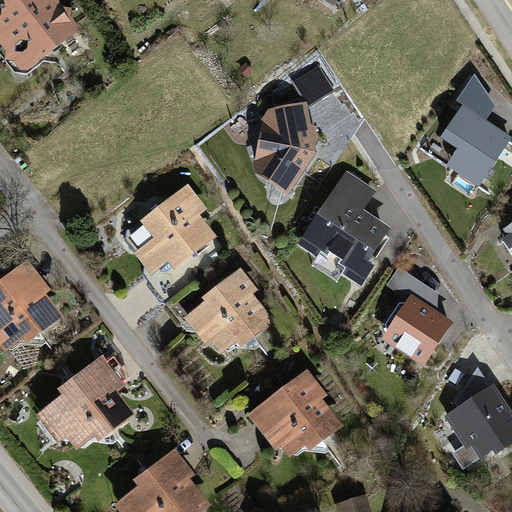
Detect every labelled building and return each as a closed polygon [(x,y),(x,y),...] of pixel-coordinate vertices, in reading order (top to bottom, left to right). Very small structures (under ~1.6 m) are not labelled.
[(0,0),(0,36),(1,38),(49,0),(0,0)] [(59,12),(49,0),(1,38),(12,53),(16,53),(16,57),(24,67),(29,67),(39,60),(39,56),(43,56),(48,52),(48,49),(57,41),(62,41),(72,34),(72,28),(67,22),(68,13),(59,12)] [(350,87),(374,71),(357,47),(334,64),(350,87)] [(336,92),(318,65),(291,82),(307,110),(336,92)] [(312,153),(303,109),(272,115),(267,122),(272,145),(258,165),(260,174),(287,191),(312,153)] [(455,159),(484,178),(509,140),(463,110),(444,139),(461,150),(455,159)] [(372,193),(347,177),(330,203),(336,207),(318,234),(312,230),(304,243),(327,258),(331,253),(342,260),(338,265),(362,281),(371,269),(364,265),(385,234),(357,215),(372,193)] [(133,234),(132,240),(141,251),(145,251),(145,256),(152,266),(157,266),(161,272),(166,272),(174,265),(175,261),(180,262),(190,254),(190,250),(194,250),(206,241),(206,236),(199,227),(195,226),(189,219),(197,213),(198,208),(188,195),(183,195),(163,210),(163,215),(158,214),(152,219),(152,224),(146,224),(133,234)] [(0,335),(7,344),(11,344),(23,334),(27,336),(35,329),(41,330),(53,321),(53,316),(46,306),(41,305),(36,298),(42,293),(42,289),(27,270),(24,270),(5,285),(4,289),(0,292),(0,335)] [(195,315),(195,320),(205,332),(209,333),(212,331),(216,331),(216,336),(223,345),(228,345),(236,339),(241,339),(249,333),(255,333),(264,326),(264,320),(252,306),(248,306),(242,298),(248,294),(248,289),(240,279),(236,279),(212,297),(212,302),(195,315)] [(449,326),(411,300),(408,305),(400,305),(386,326),(389,333),(400,341),(398,347),(424,364),(449,326)] [(48,414),(48,419),(55,428),(60,428),(65,424),(69,424),(69,429),(78,441),(83,442),(94,433),(99,433),(107,428),(112,427),(125,418),(125,412),(118,403),(112,403),(107,396),(116,389),(117,386),(101,366),(98,366),(76,382),(76,388),(80,393),(74,398),(68,398),(48,414)] [(504,449),(511,443),(511,419),(478,369),(455,403),(460,410),(449,418),(467,447),(473,443),(482,456),(500,444),(504,449)] [(274,402),(259,414),(259,419),(273,437),(278,437),(281,435),(284,435),(284,439),(292,449),(297,449),(305,442),(310,443),(318,437),(323,437),(333,430),(333,425),(321,410),(316,410),(311,403),(316,398),(317,393),(307,381),(302,380),(279,398),(279,402),(274,402)] [(143,490),(126,503),(126,508),(129,511),(197,511),(200,510),(201,505),(188,489),(184,489),(179,482),(184,478),(184,473),(175,460),(170,460),(152,474),(151,479),(143,485),(143,490)]
